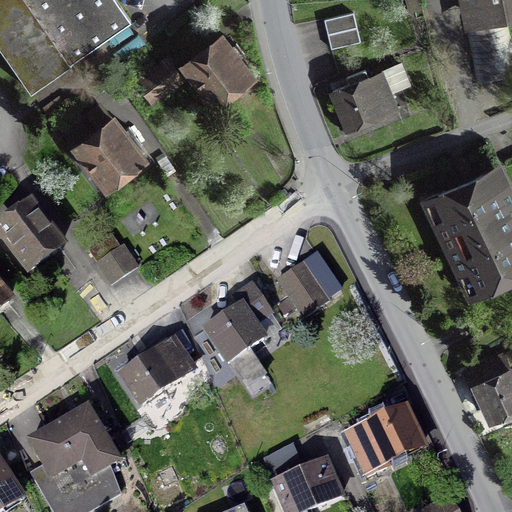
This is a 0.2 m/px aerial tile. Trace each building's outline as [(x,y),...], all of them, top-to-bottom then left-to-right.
[(107,0),(0,0),(0,83),(12,103),(124,25),(107,0)] [(511,0),(479,0),(484,28),(511,22),(511,0)] [(355,13),(325,19),(331,48),(361,41),(355,13)] [(398,111),(381,71),(333,91),(349,131),(398,111)] [(474,296),(511,277),(511,206),(495,172),(429,204),(474,296)] [(294,317),(351,283),(328,244),(271,279),(294,317)] [(214,367),(271,332),(248,294),(191,328),(214,367)] [(136,413),(194,379),(171,341),(113,375),(136,413)] [(491,421),(511,412),(511,377),(504,359),(471,373),(491,421)] [(360,471),(417,437),(394,398),(337,433),(360,471)] [(45,490),(103,456),(79,417),(22,452),(45,490)] [(270,511),(315,511),(340,497),(317,459),(259,493),(270,511)] [(0,507),(17,497),(0,468),(0,507)] [(453,511),(449,502),(428,511),(453,511)]
